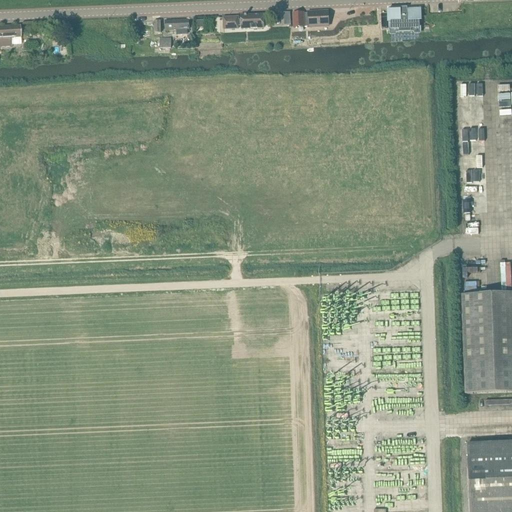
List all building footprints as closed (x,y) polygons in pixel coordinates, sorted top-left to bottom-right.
[(387,11),(388,31),(420,30),(419,21),(420,21),(420,10),(387,11)] [(304,13),(292,13),(292,29),(304,28),(308,28),(329,27),(328,12),(307,13),(304,13)] [(237,26),(240,26),(240,31),(264,30),(263,15),(239,16),(240,20),(237,20),(237,17),(222,18),(222,30),(237,29),(237,26)] [(174,34),(180,34),(180,31),(189,31),(188,19),(164,21),(165,32),(174,31),(174,34)] [(20,26),(0,27),(0,48),(10,48),(10,40),(20,39),(20,26)] [(171,40),(159,39),(159,50),(167,50),(167,46),(170,46),(171,40)] [(511,294),(460,296),(464,396),(511,393),(511,294)] [(511,511),(511,442),(466,445),(468,511),(511,511)]
